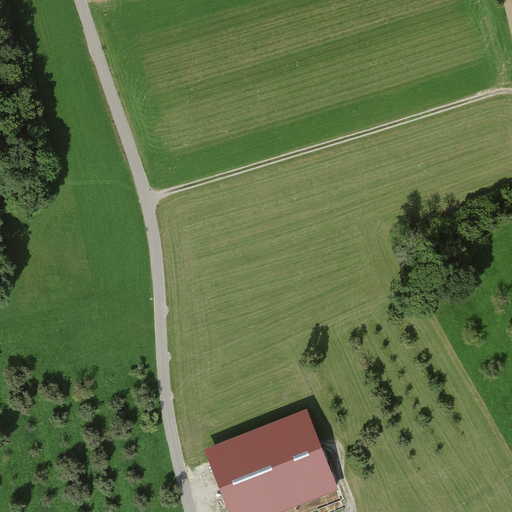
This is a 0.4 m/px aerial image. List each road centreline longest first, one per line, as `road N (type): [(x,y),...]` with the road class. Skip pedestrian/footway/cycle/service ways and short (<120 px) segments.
road 1 (unclassified): [(192,511),(163,392),(145,199),(81,0)]
road 2 (track): [(145,199),(511,91)]
